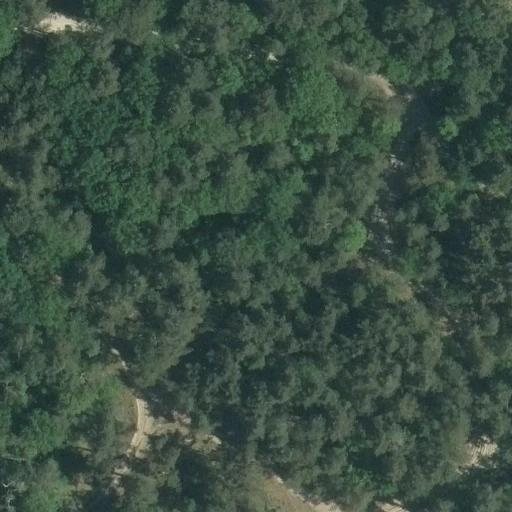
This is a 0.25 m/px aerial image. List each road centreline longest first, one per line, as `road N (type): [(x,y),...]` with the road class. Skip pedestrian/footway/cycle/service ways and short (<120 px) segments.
road 1 (track): [(64,511),(133,459),(154,397),(202,343),(266,304),(392,261),(457,328),(484,464)]
road 2 (track): [(0,22),(53,23),(374,73),(406,93),(451,163),(511,194)]
road 3 (track): [(334,511),(154,397),(0,182)]
road 4 (track): [(415,108),(380,227),(392,261)]
